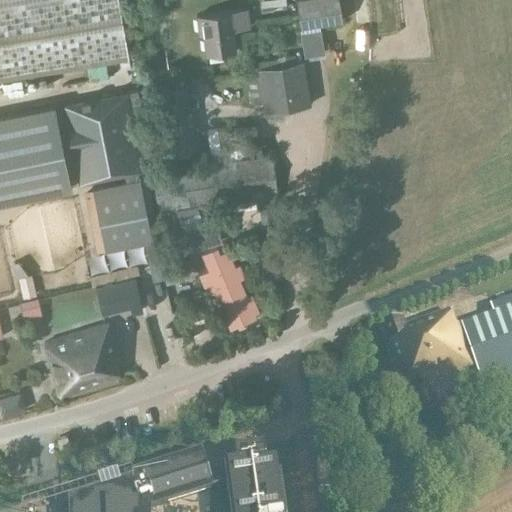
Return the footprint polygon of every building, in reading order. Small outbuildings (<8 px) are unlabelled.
[(0,0),(0,79),(128,57),(118,0),(0,0)] [(297,0),(301,28),(343,21),(339,0),(297,0)] [(234,30),(251,27),(248,9),(197,16),(200,34),(204,34),(207,54),(236,50),(234,30)] [(296,55),(284,57),(285,64),(297,62),(296,55)] [(285,64),(278,65),(259,68),(267,112),(311,105),(303,61),(297,62),(285,64)] [(196,148),(187,87),(164,90),(172,151),(196,148)] [(139,159),(146,157),(143,142),(144,142),(136,91),(63,106),(79,184),(141,171),(139,159)] [(0,203),(71,189),(54,106),(0,116),(0,203)] [(232,128),(233,143),(257,142),(257,126),(232,128)] [(220,146),(229,145),(227,130),(218,131),(220,146)] [(153,173),(158,210),(176,208),(196,205),(276,195),(271,156),(262,157),(260,143),(231,147),(233,163),(153,173)] [(92,190),(106,252),(152,242),(138,180),(92,190)] [(196,205),(176,208),(180,220),(199,214),(196,205)] [(253,207),(254,224),(271,223),(270,206),(253,207)] [(186,240),(177,243),(181,256),(223,243),(217,229),(211,232),(208,222),(183,230),(186,240)] [(163,244),(167,264),(181,260),(176,241),(163,244)] [(154,244),(145,247),(153,281),(162,279),(154,244)] [(207,294),(215,291),(230,328),(256,317),(254,313),(259,311),(252,294),(248,296),(240,278),(246,276),(240,263),(236,265),(229,248),(220,252),(218,246),(201,253),(208,269),(198,274),(207,294)] [(181,260),(167,264),(162,265),(167,284),(195,277),(190,258),(181,260)] [(89,275),(92,284),(140,273),(137,263),(89,275)] [(97,287),(104,314),(142,305),(135,277),(97,287)] [(404,327),(400,316),(380,324),(402,390),(474,366),(482,390),(511,378),(511,293),(487,302),(490,311),(458,322),(454,324),(449,309),(404,327)] [(20,302),(22,312),(23,318),(41,313),(37,298),(20,302)] [(109,324),(46,344),(62,397),(119,379),(115,363),(121,361),(109,324)] [(21,392),(0,398),(0,415),(1,418),(26,411),(21,392)] [(60,439),(62,447),(71,445),(69,437),(60,439)] [(140,511),(141,509),(145,509),(145,506),(221,482),(225,511),(276,511),(270,458),(260,460),(257,443),(229,447),(231,460),(218,461),(220,471),(205,476),(195,448),(119,473),(120,478),(109,481),(69,493),(69,511),(140,511)] [(375,449),(376,473),(391,472),(390,448),(375,449)]
